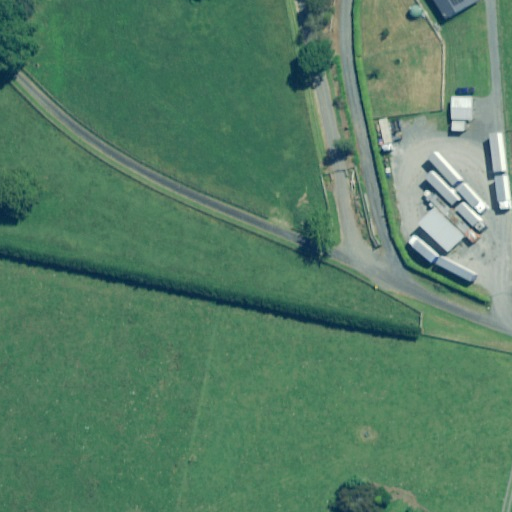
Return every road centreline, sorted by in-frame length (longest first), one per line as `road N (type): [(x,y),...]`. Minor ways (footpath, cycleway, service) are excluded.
road 1 (unclassified): [(299,0),(354,242),(380,264),(511,329)]
road 2 (unknown): [(0,58),(58,114),(143,167),(366,253)]
